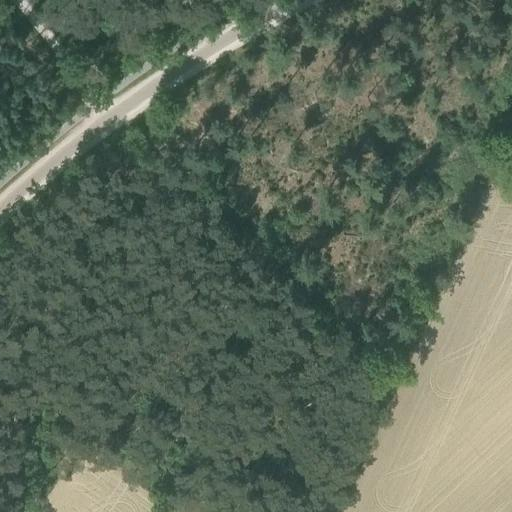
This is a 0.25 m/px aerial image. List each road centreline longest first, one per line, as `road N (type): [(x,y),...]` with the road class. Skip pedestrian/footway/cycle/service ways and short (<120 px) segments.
road 1 (track): [(96,102),(146,132),(391,361),(408,363)]
road 2 (unclassified): [(0,215),(117,114),(296,0)]
